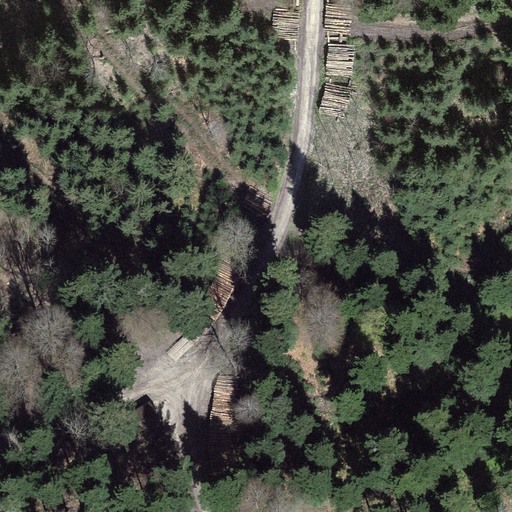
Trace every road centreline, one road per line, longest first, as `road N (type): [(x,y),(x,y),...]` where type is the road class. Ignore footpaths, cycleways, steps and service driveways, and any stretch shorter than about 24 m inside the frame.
road 1 (track): [(316,11),(310,111),(293,190),(235,320),(177,396)]
road 2 (track): [(177,396),(0,454)]
